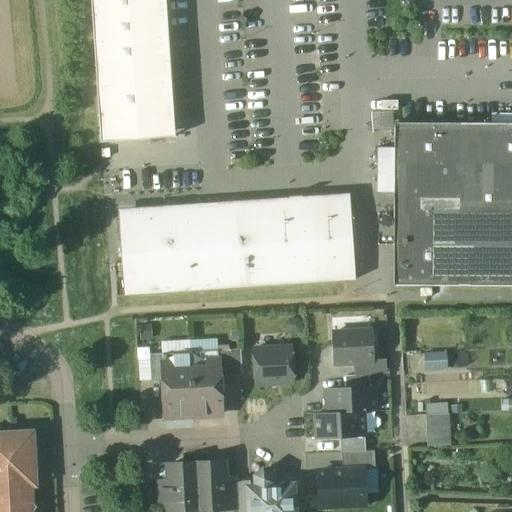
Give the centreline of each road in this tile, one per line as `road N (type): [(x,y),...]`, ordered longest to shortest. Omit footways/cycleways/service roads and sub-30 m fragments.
road 1 (residential): [(71,441),(303,432)]
road 2 (residential): [(0,323),(60,373),(71,441)]
